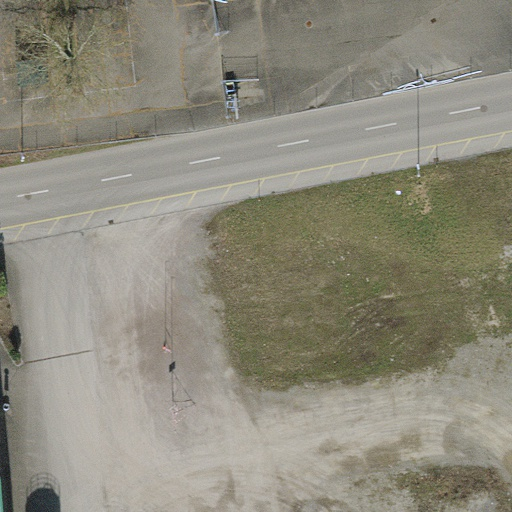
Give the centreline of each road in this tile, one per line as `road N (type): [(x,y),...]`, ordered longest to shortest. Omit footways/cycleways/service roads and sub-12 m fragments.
road 1 (unclassified): [(0,201),(511,102)]
road 2 (unknown): [(72,511),(25,196)]
